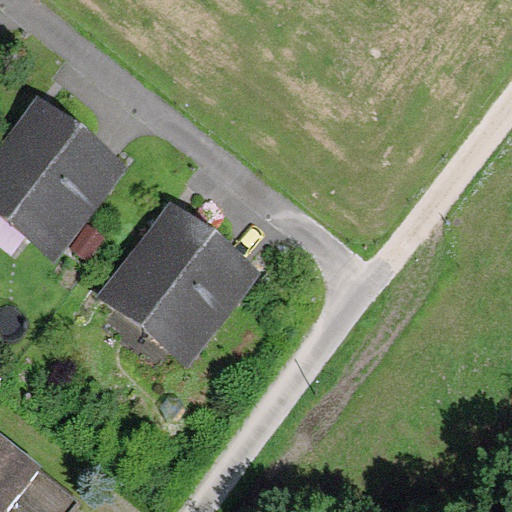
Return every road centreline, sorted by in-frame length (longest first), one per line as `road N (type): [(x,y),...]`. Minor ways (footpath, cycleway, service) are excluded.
road 1 (residential): [(188,511),(363,282)]
road 2 (track): [(511,98),(363,282)]
